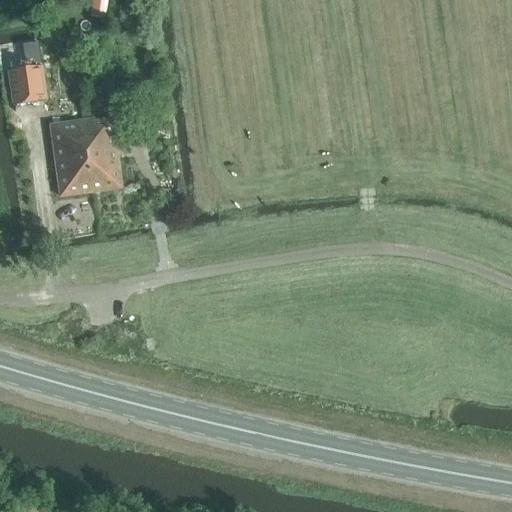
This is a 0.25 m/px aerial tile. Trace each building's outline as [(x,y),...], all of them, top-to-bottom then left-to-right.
[(105,18),(109,0),(90,0),(87,13),(105,18)] [(16,71),(8,72),(13,107),(47,102),(39,43),(22,46),(26,69),(16,71)] [(133,89),(108,92),(111,117),(136,114),(133,89)] [(93,121),(81,123),(91,194),(122,189),(113,120),(94,124),(93,121)] [(81,123),(50,127),(60,198),(91,194),(81,123)]
